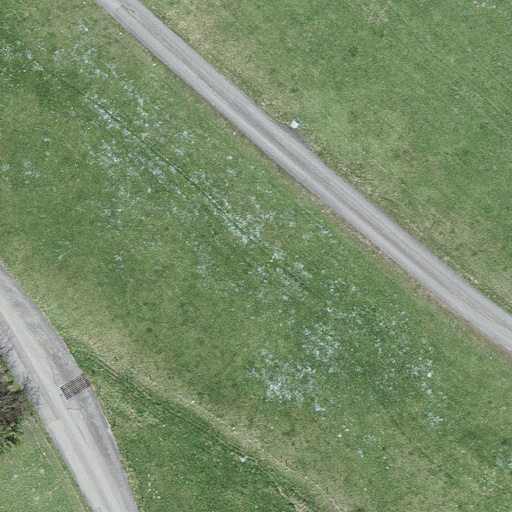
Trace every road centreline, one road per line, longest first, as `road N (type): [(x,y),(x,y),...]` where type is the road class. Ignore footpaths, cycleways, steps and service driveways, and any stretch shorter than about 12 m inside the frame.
road 1 (track): [(511,329),(357,210),(121,0)]
road 2 (track): [(0,303),(55,383),(115,511)]
